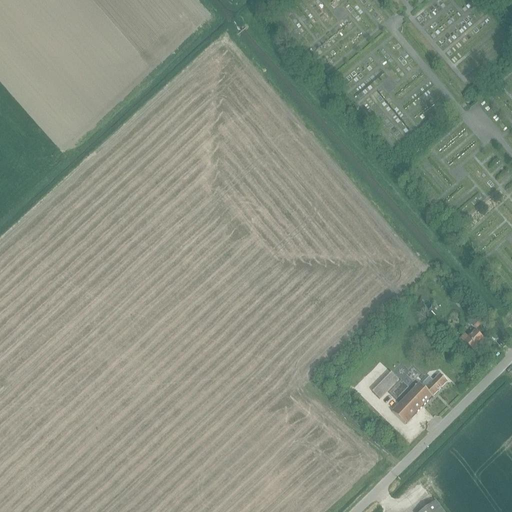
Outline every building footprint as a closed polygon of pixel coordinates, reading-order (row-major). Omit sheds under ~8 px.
[(478,328),(483,323),(475,315),(468,323),(474,328),(475,326),(478,328)] [(474,352),(484,341),(475,332),(469,338),(465,335),(461,339),(474,352)] [(416,383),(422,378),(411,368),(406,373),(416,383)] [(372,393),(380,400),(399,380),(391,373),(372,393)] [(392,412),(406,425),(433,397),(447,382),(440,376),(434,382),(430,378),(422,386),(420,384),(392,412)] [(442,511),(436,502),(421,511),(442,511)]
